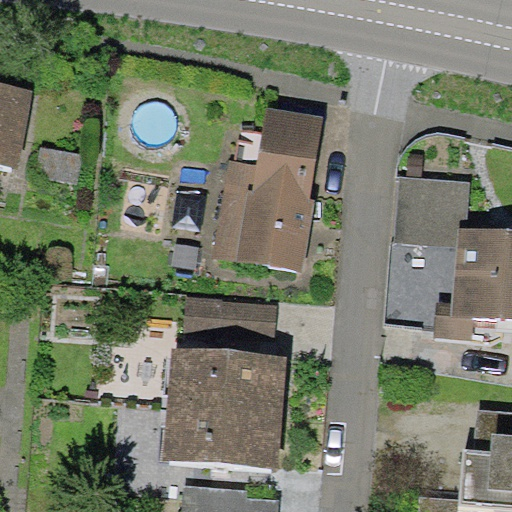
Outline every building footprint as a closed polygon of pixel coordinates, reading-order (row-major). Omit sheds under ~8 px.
[(15,100),(0,97),(0,174),(4,176),(15,100)] [(320,128),(223,112),(198,261),(295,277),(320,128)] [(511,249),(452,246),(446,325),(511,329),(511,249)] [(180,341),(264,350),(268,318),(183,308),(180,341)] [(160,485),(270,486),(271,365),(161,364),(160,485)] [(511,511),(511,425),(449,422),(443,511),(511,511)]
